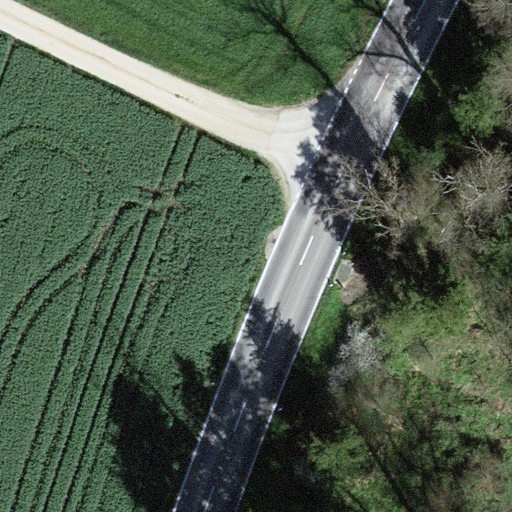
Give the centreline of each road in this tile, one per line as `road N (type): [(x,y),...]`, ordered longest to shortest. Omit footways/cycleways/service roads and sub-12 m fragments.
road 1 (secondary): [(205,511),(281,307),(425,0)]
road 2 (track): [(0,6),(341,170)]
